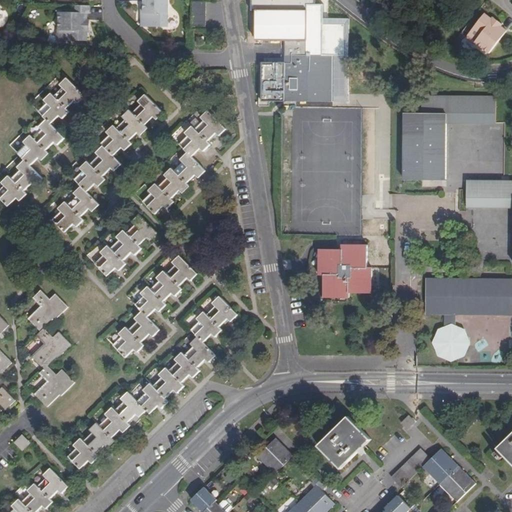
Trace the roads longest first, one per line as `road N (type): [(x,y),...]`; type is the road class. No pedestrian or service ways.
road 1 (residential): [(236,56),(290,385)]
road 2 (tertiary): [(290,385),(511,383)]
road 3 (residential): [(245,404),(207,386),(83,511)]
road 4 (residential): [(342,0),(420,57),(463,73),(511,72)]
road 5 (residential): [(107,0),(113,20),(157,57),(236,56)]
road 6 (tertiary): [(156,490),(245,404)]
